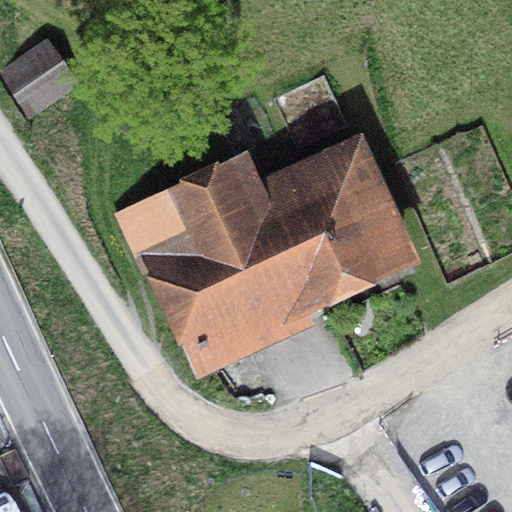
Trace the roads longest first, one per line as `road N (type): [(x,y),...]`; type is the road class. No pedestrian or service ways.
road 1 (residential): [(511,304),(293,433),(250,440),(213,433),(181,415),(145,374),(0,141)]
road 2 (secondary): [(0,330),(87,511)]
